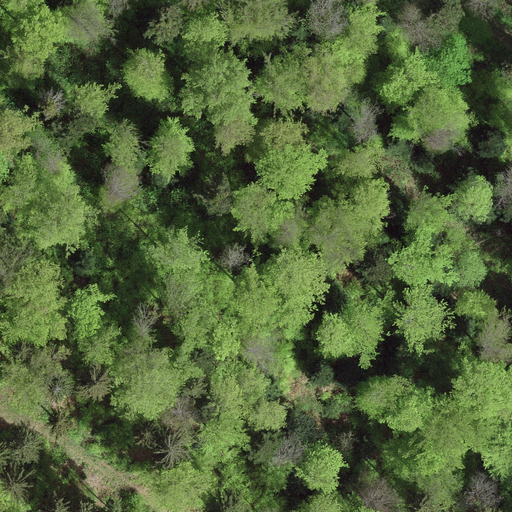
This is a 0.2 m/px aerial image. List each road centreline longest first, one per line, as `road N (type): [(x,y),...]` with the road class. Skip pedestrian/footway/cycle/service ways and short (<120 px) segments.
road 1 (track): [(511,255),(369,173),(280,136),(127,107),(0,56)]
road 2 (track): [(0,330),(15,396),(33,422),(157,511)]
